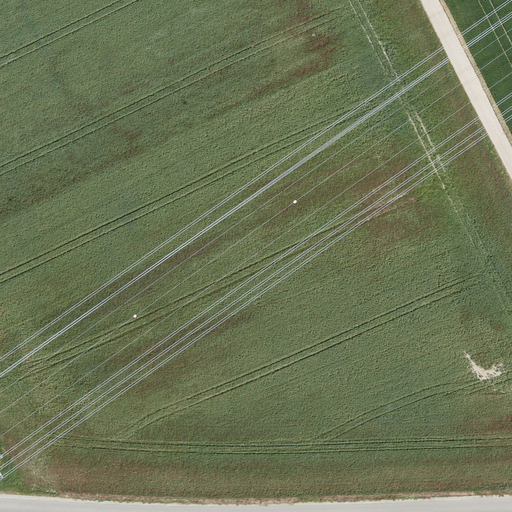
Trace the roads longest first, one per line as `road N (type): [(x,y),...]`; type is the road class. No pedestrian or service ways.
road 1 (unclassified): [(511,505),(302,511)]
road 2 (track): [(511,172),(426,0)]
road 3 (unclassified): [(184,511),(0,505)]
